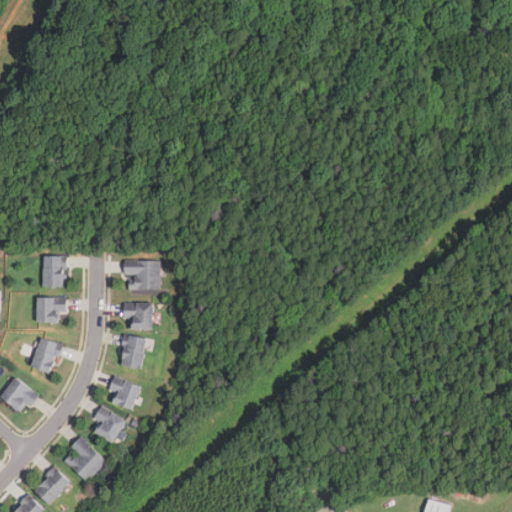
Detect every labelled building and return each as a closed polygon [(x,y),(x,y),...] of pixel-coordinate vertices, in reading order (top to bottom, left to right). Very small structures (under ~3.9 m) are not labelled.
[(65,288),(65,256),(45,256),(45,288),(65,288)] [(161,261),(126,261),(126,277),(130,277),(130,290),(161,290),(161,261)] [(68,314),(68,301),(57,301),(57,297),(38,297),(38,323),(60,323),(60,314),(68,314)] [(154,330),(154,303),(126,303),(126,330),(154,330)] [(123,366),(143,368),(147,338),(126,336),(123,366)] [(63,345),(43,338),(32,367),(52,374),(63,345)] [(120,392),(115,403),(133,410),(143,387),(115,376),(110,387),(120,392)] [(22,414),(39,396),(19,378),(2,396),(22,414)] [(115,443),(128,420),(103,406),(90,429),(115,443)] [(77,452),(68,461),(88,481),(107,461),(82,436),(72,447),(77,452)] [(72,482),(56,468),(36,490),(51,504),(72,482)] [(44,511),(46,511),(31,497),(16,511),(44,511)] [(451,511),(453,505),(430,499),(426,511),(451,511)]
